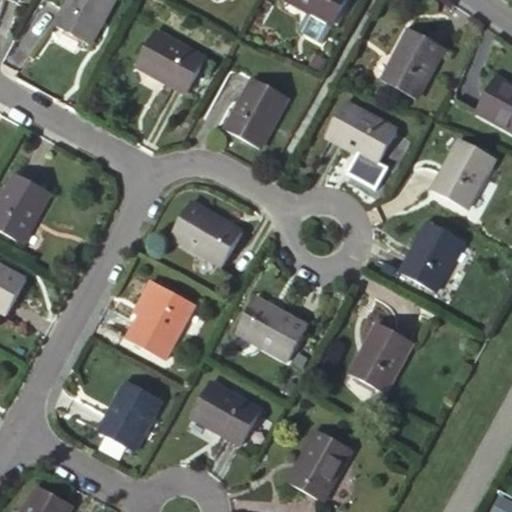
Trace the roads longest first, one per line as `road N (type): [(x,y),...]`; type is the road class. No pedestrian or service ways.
road 1 (residential): [(14,429),(148,177)]
road 2 (residential): [(288,211),(282,235),(293,258),(316,268),(341,261),(354,241),(354,219),(340,201),(318,194)]
road 3 (residential): [(14,429),(168,511)]
road 4 (residential): [(148,177),(0,89)]
road 5 (residential): [(148,177),(164,167),(202,168),(288,211)]
